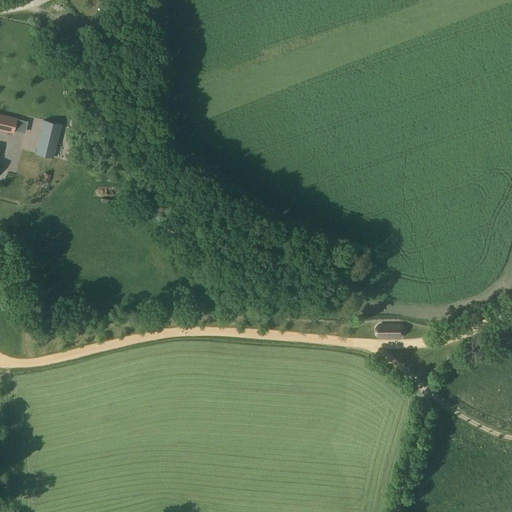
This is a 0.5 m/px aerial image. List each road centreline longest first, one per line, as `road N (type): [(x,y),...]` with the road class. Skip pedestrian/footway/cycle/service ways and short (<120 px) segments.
road 1 (track): [(0,360),(22,364),(171,331),(372,344)]
road 2 (track): [(393,511),(448,337)]
road 3 (track): [(511,437),(429,394),(372,344)]
road 4 (track): [(372,344),(448,337),(511,310)]
